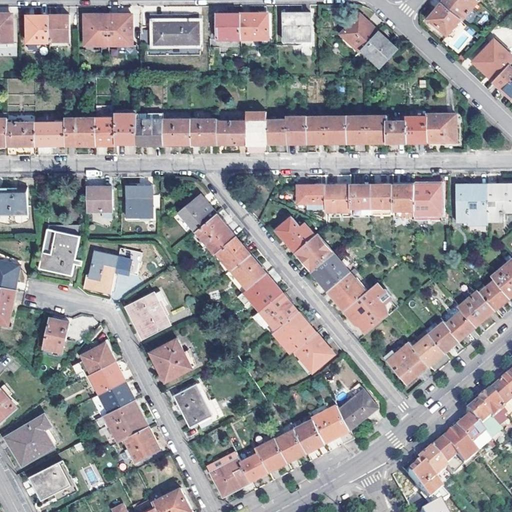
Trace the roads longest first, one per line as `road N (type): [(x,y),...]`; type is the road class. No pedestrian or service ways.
road 1 (residential): [(211,164),(218,186),(414,420)]
road 2 (residential): [(211,164),(511,161)]
road 3 (residential): [(213,511),(109,310),(50,295)]
road 4 (residential): [(0,165),(211,164)]
road 5 (residential): [(399,20),(511,127)]
road 6 (tertiary): [(511,337),(414,420)]
